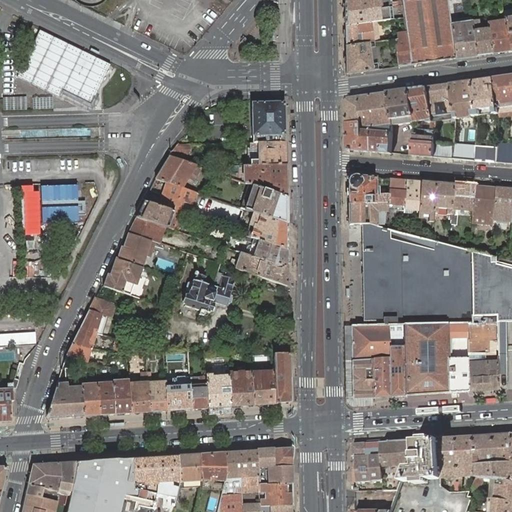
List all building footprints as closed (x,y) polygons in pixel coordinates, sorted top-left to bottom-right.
[(344,0),(345,14),(381,8),(389,7),(391,7),(389,0),(344,0)] [(401,0),(402,6),(403,10),(404,18),(406,32),(410,66),(455,59),(453,45),(449,21),(446,0),(401,0)] [(377,22),(382,21),(381,8),(345,14),(345,26),(370,23),(377,22)] [(508,52),(511,51),(511,10),(503,12),(503,17),(504,19),(504,22),(508,52)] [(476,56),(491,54),(487,25),(486,20),(479,21),(478,20),(475,20),(474,11),(470,12),(471,18),(471,21),(476,56)] [(491,54),(508,52),(504,22),(504,19),(503,17),(498,18),(499,23),(487,25),(491,54)] [(455,59),(476,56),(471,21),(471,18),(465,18),(466,26),(456,27),(455,20),(449,21),(453,45),(455,59)] [(373,43),(380,42),(377,22),(370,23),(345,26),(345,47),(373,43)] [(398,67),(410,66),(406,32),(397,33),(398,39),(394,40),(398,67)] [(373,43),(345,47),(346,74),(347,74),(377,70),(376,64),(372,65),(370,49),(374,48),(373,43)] [(378,64),(376,47),(374,48),(370,49),(372,65),(376,64),(378,64)] [(511,76),(494,79),(498,109),(503,108),(511,106),(511,76)] [(494,79),(473,82),(478,117),(482,116),(481,111),(494,109),(495,114),(499,114),(498,109),(494,79)] [(473,82),(452,85),(456,117),(457,120),(478,117),(473,82)] [(452,85),(428,88),(433,122),(437,122),(436,120),(456,117),(452,85)] [(428,88),(411,90),(415,123),(419,122),(419,124),(433,122),(428,88)] [(411,90),(390,93),(393,126),(398,125),(411,123),(415,123),(411,90)] [(363,129),(393,126),(390,93),(359,98),(363,123),(363,129)] [(26,97),(2,97),(3,111),(27,110),(26,97)] [(346,100),(347,124),(363,123),(359,98),(347,99),(346,100)] [(252,127),(252,143),(257,143),(285,143),(284,102),(274,102),(274,99),(265,99),(265,102),(252,103),(252,112),(244,112),(244,127),(252,127)] [(363,123),(347,124),(347,137),(347,151),(363,152),(363,131),(363,129),(363,123)] [(190,144),(199,144),(199,128),(190,128),(177,145),(190,144)] [(363,131),(363,152),(391,154),(393,133),(363,131)] [(418,134),(414,134),(414,137),(412,156),(434,158),(435,139),(436,131),(432,131),(428,131),(428,136),(429,136),(429,139),(417,138),(418,134)] [(257,143),(252,143),(249,143),(249,149),(257,148),(257,161),(250,161),(250,166),(257,166),(285,165),(285,143),(257,143)] [(498,147),(497,163),(511,164),(511,143),(498,143),(498,147)] [(190,155),(190,144),(177,145),(169,156),(190,155)] [(455,144),(454,159),(475,161),(477,146),(455,144)] [(455,147),(435,145),(434,158),(454,159),(455,147)] [(477,146),(475,161),(497,163),(498,147),(477,146)] [(257,148),(249,149),(248,149),(248,161),(250,161),(257,161),(257,148)] [(181,188),(195,165),(169,156),(155,179),(167,183),(181,188)] [(286,198),(285,165),(257,166),(250,166),(244,166),(244,183),(248,184),(252,186),(286,198)] [(349,185),(349,204),(388,203),(389,195),(376,194),(375,178),(358,177),(357,176),(354,176),(351,177),(349,179),(348,182),(349,185)] [(406,181),(390,179),(389,195),(388,203),(387,210),(403,212),(404,210),(406,181)] [(421,182),(406,181),(404,210),(414,210),(414,214),(418,214),(421,182)] [(436,183),(421,182),(418,214),(418,217),(422,217),(423,212),(429,212),(428,222),(432,223),(433,219),(436,183)] [(200,194),(181,188),(167,183),(159,207),(174,212),(178,214),(182,202),(196,207),(200,194)] [(453,185),(436,183),(433,219),(437,220),(437,214),(446,215),(445,220),(450,221),(453,185)] [(244,209),(252,186),(248,184),(239,208),(244,209)] [(450,221),(450,225),(456,226),(457,215),(454,215),(455,210),(472,211),(474,186),(453,185),(450,221)] [(287,224),(286,198),(252,186),(244,209),(253,213),(258,214),(287,224)] [(471,223),(492,225),(493,220),(495,188),(474,186),(472,211),(471,220),(471,223)] [(84,228),(91,191),(75,188),(68,225),(84,228)] [(493,220),(511,222),(511,212),(511,189),(495,188),(493,220)] [(50,235),(50,190),(34,190),(34,235),(50,235)] [(174,212),(159,207),(149,203),(144,202),(136,217),(144,220),(168,228),(174,212)] [(349,204),(349,224),(362,224),(369,224),(375,226),(386,229),(386,225),(386,222),(375,222),(375,212),(381,212),(381,218),(387,218),(387,212),(387,210),(388,203),(349,204)] [(287,250),(287,224),(258,214),(253,213),(248,230),(252,231),(251,235),(247,233),(245,236),(247,237),(250,238),(253,239),(287,250)] [(155,242),(160,244),(162,238),(165,239),(169,228),(168,228),(144,220),(136,217),(128,233),(144,238),(155,242)] [(490,256),(472,252),(472,253),(431,241),(416,238),(401,234),(394,232),(386,229),(375,226),(369,224),(362,224),(362,228),(363,326),(403,325),(446,324),(466,324),(474,323),(496,323),(499,323),(511,322),(511,262),(508,261),(494,257),(490,256)] [(402,228),(401,234),(416,238),(417,230),(402,228)] [(144,238),(128,233),(124,248),(121,247),(117,260),(142,268),(145,256),(150,258),(155,242),(144,238)] [(256,258),(287,269),(287,250),(253,239),(250,238),(247,237),(246,241),(252,243),(251,246),(259,249),(256,258)] [(252,243),(246,241),(242,253),(256,258),(259,249),(251,246),(252,243)] [(235,269),(288,287),(287,269),(256,258),(242,253),(240,253),(236,251),(234,255),(239,257),(235,269)] [(135,286),(142,268),(117,260),(115,259),(110,275),(107,275),(103,287),(129,296),(133,285),(135,286)] [(231,292),(234,280),(222,276),(223,275),(217,273),(213,287),(208,285),(203,284),(204,277),(195,274),(193,281),(192,281),(192,283),(191,282),(188,284),(186,290),(188,293),(189,293),(188,296),(186,295),(184,296),(183,302),(183,305),(185,305),(184,306),(199,311),(198,315),(203,316),(204,312),(209,314),(209,311),(211,312),(212,311),(214,306),(213,304),(212,304),(212,302),(227,306),(228,303),(229,304),(231,302),(232,298),(231,295),(230,295),(231,292)] [(95,299),(89,311),(102,315),(111,317),(113,309),(112,304),(95,299)] [(89,311),(80,329),(97,334),(102,315),(89,311)] [(466,362),(467,392),(497,390),(497,361),(496,357),(496,351),(496,337),(496,325),(496,323),(474,323),(466,324),(466,336),(466,340),(467,359),(466,362)] [(446,337),(446,324),(403,325),(403,346),(404,396),(447,393),(446,360),(446,337)] [(446,324),(446,337),(466,336),(466,324),(446,324)] [(403,346),(403,325),(363,326),(351,326),(352,361),(371,359),(389,358),(389,347),(403,346)] [(80,329),(72,344),(92,350),(92,349),(97,334),(80,329)] [(113,353),(118,354),(121,340),(116,339),(113,353)] [(80,360),(88,363),(91,352),(92,350),(72,344),(67,355),(80,360)] [(404,396),(403,346),(389,347),(389,358),(390,397),(404,396)] [(96,353),(91,352),(88,363),(93,364),(96,353)] [(290,403),(289,354),(273,355),(274,372),(275,404),(290,403)] [(48,419),(83,417),(81,388),(66,389),(66,384),(65,369),(80,368),(80,360),(67,355),(66,356),(57,385),(46,417),(48,419)] [(372,398),(390,397),(389,358),(371,359),(372,398)] [(371,359),(352,361),(352,399),(372,398),(371,359)] [(447,393),(467,392),(466,362),(467,359),(446,360),(447,393)] [(228,375),(228,367),(205,368),(206,375),(205,377),(206,384),(207,409),(230,407),(228,376),(228,375)] [(253,406),(275,404),(274,372),(264,373),(262,371),(255,371),(253,373),(251,373),(253,406)] [(253,406),(251,373),(240,374),(238,372),(232,373),(230,375),(228,375),(228,376),(230,407),(253,406)] [(191,410),(207,409),(206,384),(205,377),(198,377),(198,378),(199,385),(190,385),(191,410)] [(130,413),(149,412),(148,384),(148,383),(147,378),(144,378),(144,383),(140,383),(128,384),(130,413)] [(190,384),(189,378),(186,378),(187,384),(175,385),(174,379),(172,379),(172,385),(165,385),(167,411),(191,410),(190,385),(190,384)] [(115,415),(130,413),(128,384),(128,381),(122,381),(121,380),(115,381),(114,382),(113,382),(113,383),(115,415)] [(165,385),(165,383),(162,383),(160,381),(152,381),(151,383),(148,384),(149,412),(167,411),(165,385)] [(99,416),(115,415),(113,383),(107,384),(106,383),(99,383),(98,384),(97,384),(99,416)] [(83,417),(99,416),(97,384),(91,385),(89,384),(83,384),(82,385),(81,385),(81,388),(83,417)] [(0,422),(11,421),(10,401),(13,401),(12,389),(12,385),(7,385),(7,389),(0,389),(0,422)] [(511,434),(502,435),(475,436),(478,476),(478,477),(490,478),(497,479),(511,479),(511,434)] [(475,436),(457,438),(460,477),(460,486),(463,486),(463,477),(478,476),(475,436)] [(440,438),(414,440),(415,466),(409,466),(403,481),(442,479),(440,438)] [(457,438),(440,438),(442,479),(460,477),(457,438)] [(384,468),(385,491),(400,490),(403,481),(409,466),(415,466),(414,440),(411,440),(383,442),(384,455),(384,468)] [(353,457),(384,455),(383,442),(366,443),(353,444),(353,457)] [(267,450),(257,451),(258,477),(258,484),(292,484),(291,448),(267,450)] [(257,451),(239,452),(241,479),(241,486),(242,494),(259,493),(259,491),(258,484),(258,477),(257,451)] [(239,452),(225,453),(227,474),(225,481),(222,496),(219,511),(242,511),(242,504),(242,494),(241,486),(241,479),(239,452)] [(225,453),(200,454),(202,479),(206,480),(225,481),(227,474),(225,453)] [(181,489),(200,487),(201,482),(202,479),(200,454),(179,456),(180,480),(175,501),(178,501),(181,489)] [(384,455),(353,457),(354,469),(354,491),(385,491),(384,468),(384,455)] [(166,502),(174,505),(175,501),(180,480),(179,456),(156,457),(158,481),(157,492),(166,492),(166,502)] [(156,457),(132,459),(134,489),(149,493),(157,495),(157,492),(158,481),(156,457)] [(150,509),(153,510),(154,503),(157,495),(149,493),(134,489),(132,459),(78,462),(78,463),(70,496),(66,511),(119,511),(123,499),(141,503),(145,504),(151,506),(150,509)] [(78,462),(63,463),(57,493),(59,494),(70,496),(78,463),(78,462)] [(33,465),(26,495),(58,502),(59,494),(57,493),(63,463),(33,465)] [(478,477),(472,490),(480,493),(485,481),(490,482),(490,478),(478,477)] [(511,479),(497,479),(495,499),(511,500),(511,479)] [(259,493),(260,504),(260,506),(272,506),(292,506),(292,484),(258,484),(259,491),(259,493)] [(55,511),(58,502),(26,495),(22,511),(55,511)] [(511,511),(511,500),(495,499),(489,498),(488,501),(489,502),(493,502),(492,511),(511,511)]
